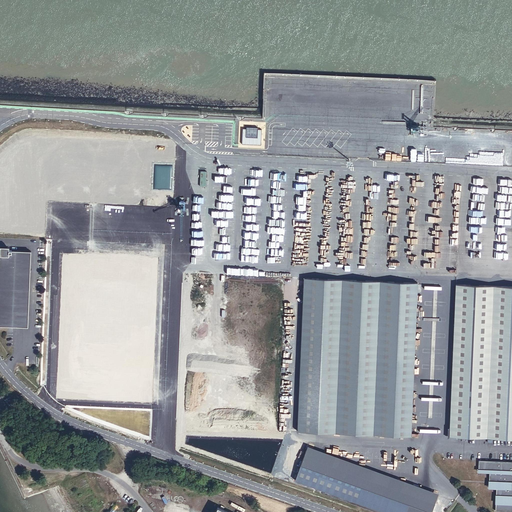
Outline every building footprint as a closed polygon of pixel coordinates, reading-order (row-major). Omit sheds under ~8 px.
[(0,322),(28,324),(32,249),(1,247),(0,262),(0,322)] [(415,283),(303,279),(298,433),(410,436),(415,283)] [(511,286),(454,284),(449,428),(449,436),(457,436),(511,438),(511,286)] [(449,436),(449,428),(447,428),(446,439),(457,439),(457,436),(449,436)] [(511,460),(478,460),(477,469),(489,470),(488,471),(488,481),(496,481),(495,487),(495,510),(511,510),(511,460)] [(296,481),(315,488),(319,476),(343,484),(338,496),(384,511),(406,511),(409,504),(301,466),(296,481)] [(319,476),(315,488),(338,496),(343,484),(319,476)] [(228,509),(234,511),(254,511),(256,508),(233,497),(228,509)]
